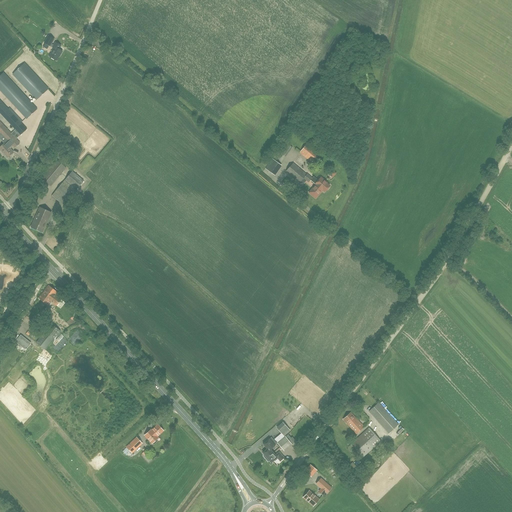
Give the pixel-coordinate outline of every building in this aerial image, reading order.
[(60,55),(62,51),(59,49),(61,46),(55,43),(54,46),(51,44),(54,40),(48,36),(44,43),(50,46),(53,47),(54,48),(49,57),(57,61),(60,55)] [(25,64),(13,75),(36,101),(48,90),(25,64)] [(37,109),(4,74),(0,77),(0,89),(27,119),(37,109)] [(0,132),(9,142),(6,145),(4,144),(0,147),(0,150),(1,152),(2,151),(8,158),(14,153),(9,148),(12,145),(14,148),(20,143),(16,139),(27,129),(0,100),(0,113),(15,130),(11,134),(0,122),(0,132)] [(312,163),(319,154),(307,144),(300,153),(312,163)] [(285,155),(287,157),(293,149),(290,146),(285,151),(288,153),(285,155)] [(69,166),(75,159),(70,155),(65,162),(69,166)] [(51,186),(66,168),(57,160),(42,178),(51,186)] [(49,162),(43,169),(46,171),(52,165),(49,162)] [(308,183),(312,178),(307,174),(306,175),(293,163),(286,171),(300,183),(304,179),(308,183)] [(76,190),(86,178),(75,169),(65,180),(76,190)] [(332,180),(338,174),(334,170),(328,176),(332,180)] [(316,198),(322,191),(323,190),(325,192),(330,186),(327,184),(327,183),(321,178),(318,181),(313,177),(312,178),(310,181),(315,185),(309,193),(316,198)] [(62,204),(72,193),(62,184),(52,196),(62,204)] [(40,207),(36,217),(31,227),(43,232),(52,212),(40,207)] [(33,287),(39,279),(34,276),(29,285),(33,287)] [(56,306),(61,300),(56,295),(58,293),(49,286),(39,298),(48,306),(51,301),(56,306)] [(13,324),(19,315),(11,309),(5,319),(13,324)] [(45,332),(37,343),(46,350),(61,331),(53,325),(47,334),(45,332)] [(30,343),(21,336),(16,342),(24,348),(27,348),(30,343)] [(388,433),(398,425),(379,403),(369,412),(388,433)] [(356,434),(364,427),(351,412),(343,420),(356,434)] [(291,431),(286,425),(283,422),(277,428),(284,436),(291,431)] [(151,431),(151,430),(145,435),(152,443),(156,440),(155,438),(163,431),(158,425),(151,431)] [(381,440),(369,428),(352,444),(364,457),(381,440)] [(137,437),(134,440),(126,447),(132,453),(143,443),(137,437)] [(292,445),(285,437),(277,443),(284,451),(292,445)] [(275,455),(271,450),(275,446),(277,444),(271,438),(270,439),(269,439),(263,444),(267,449),(265,450),(266,450),(262,453),(264,455),(263,455),(263,456),(268,462),(269,462),(269,461),(271,463),(274,460),(275,461),(277,459),(280,462),(284,458),(279,452),(275,455)] [(359,482),(365,476),(353,462),(346,468),(359,482)] [(317,470),(315,468),(310,465),(305,472),(311,477),(317,470)] [(316,484),(322,489),(319,492),(323,495),(325,492),(327,493),(331,488),(321,479),(316,484)] [(313,506),(319,500),(309,491),(303,498),(313,506)]
